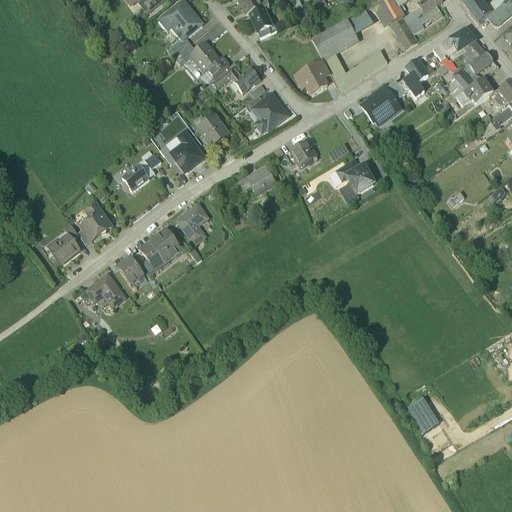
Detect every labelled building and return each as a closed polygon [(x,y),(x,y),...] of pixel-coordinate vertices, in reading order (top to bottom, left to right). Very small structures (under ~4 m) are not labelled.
[(126,0),(131,6),(138,0),(139,0),(143,5),(140,7),(147,16),(164,3),(161,0),(126,0)] [(257,0),(245,0),(239,3),(246,20),(250,18),(263,13),(257,0)] [(318,12),(330,7),(326,0),(324,0),(314,4),(318,12)] [(387,0),(380,4),(392,28),(405,20),(397,6),(395,3),(393,0),(387,0)] [(425,0),(418,5),(429,18),(422,24),(415,14),(405,20),(408,26),(409,26),(415,36),(444,17),(442,14),(437,7),(432,0),(425,0)] [(465,0),(461,3),(470,15),(482,5),(480,3),(483,0),(465,0)] [(509,0),(502,6),(490,16),(486,19),(494,28),(498,28),(511,16),(511,1),(511,0),(509,0)] [(202,28),(183,4),(175,10),(158,23),(166,32),(172,28),(176,34),(174,35),(180,42),(182,44),(186,41),(202,28)] [(482,5),(470,15),(478,26),(486,19),(490,16),(486,11),(482,5)] [(263,13),(250,18),(258,37),(269,33),(273,31),(265,12),(263,13)] [(365,12),(311,41),(323,63),(335,57),(358,44),(354,36),(373,26),(365,12)] [(418,45),(405,20),(392,28),(406,53),(418,45)] [(269,33),(258,37),(260,42),(270,37),(269,33)] [(474,44),(465,33),(443,47),(449,55),(451,59),(464,52),(473,66),(486,57),(474,44)] [(182,44),(180,42),(167,53),(173,60),(178,56),(190,46),(186,41),(182,44)] [(215,57),(205,45),(195,53),(189,57),(190,59),(200,70),(215,57)] [(190,46),(178,56),(185,64),(190,59),(189,57),(195,53),(190,46)] [(452,64),(448,65),(444,59),(449,55),(443,47),(433,53),(441,64),(443,67),(448,71),(456,77),(459,75),(452,64)] [(345,75),(334,82),(341,95),(387,65),(380,53),(345,75)] [(178,56),(173,60),(179,68),(185,64),(178,56)] [(215,57),(200,70),(204,76),(207,74),(213,81),(229,69),(223,61),(219,63),(215,57)] [(335,57),(323,63),(334,82),(345,75),(335,57)] [(473,66),(469,68),(474,76),(492,64),(486,57),(473,66)] [(424,72),(417,62),(406,70),(410,77),(417,86),(428,78),(424,72)] [(330,77),(322,63),(315,67),(323,81),(330,77)] [(315,67),(299,76),(310,97),(327,88),(323,81),(315,67)] [(441,68),(437,71),(441,76),(448,71),(443,67),(441,68)] [(429,69),(424,72),(428,78),(433,74),(429,69)] [(251,72),(239,81),(232,72),(226,76),(231,81),(242,96),(259,83),(251,72)] [(473,88),(461,73),(459,75),(456,77),(453,79),(456,82),(465,93),(466,93),(473,88)] [(226,76),(212,87),(216,92),(231,81),(226,76)] [(417,86),(410,77),(402,83),(403,83),(409,92),(415,100),(423,94),(417,86)] [(450,87),(458,98),(465,93),(456,82),(450,87)] [(493,95),(481,82),(473,88),(466,93),(465,93),(458,98),(464,105),(471,100),(477,106),(493,95)] [(396,83),(386,90),(392,100),(397,97),(399,100),(405,96),(398,87),(396,83)] [(409,92),(403,83),(398,87),(404,95),(409,92)] [(511,85),(510,83),(499,92),(507,102),(510,99),(511,101),(511,85)] [(260,88),(250,96),(254,102),(258,99),(265,94),(260,88)] [(360,107),(377,127),(400,111),(392,100),(386,90),(384,88),(371,97),(373,99),(369,102),(368,101),(360,107)] [(262,103),(252,111),(253,112),(261,122),(255,127),(262,135),(271,128),(272,130),(288,119),(282,111),(281,112),(279,109),(280,108),(271,97),(262,103)] [(254,102),(245,109),(249,115),(253,112),(252,111),(262,103),(258,99),(254,102)] [(511,112),(510,110),(494,121),(499,128),(511,118),(511,112)] [(352,117),(348,111),(343,114),(348,120),(352,117)] [(489,115),(475,124),(480,131),(481,130),(494,121),(489,115)] [(227,136),(214,118),(197,130),(211,149),(224,140),(223,139),(227,136)] [(494,121),(481,130),(484,135),(482,136),(483,138),(485,137),(487,139),(500,130),(499,128),(494,121)] [(370,133),(364,138),(367,142),(373,138),(370,133)] [(170,154),(176,163),(185,175),(204,160),(185,134),(177,140),(181,146),(170,154)] [(307,143),(288,155),(299,171),(317,159),(307,143)] [(335,163),(351,153),(347,145),(331,155),(335,163)] [(171,167),(176,163),(170,154),(166,148),(160,153),(171,167)] [(154,155),(144,163),(150,171),(160,164),(154,155)] [(353,165),(337,175),(343,184),(347,182),(347,181),(359,174),(353,165)] [(148,181),(138,168),(122,180),(131,193),(148,181)] [(265,168),(246,179),(257,198),(276,187),(265,168)] [(359,174),(347,181),(347,182),(357,197),(373,187),(363,171),(359,174)] [(446,198),(452,207),(464,199),(458,190),(446,198)] [(498,190),(487,198),(493,207),(504,199),(498,190)] [(91,220),(88,223),(85,222),(79,226),(82,229),(90,241),(100,234),(100,231),(103,229),(106,230),(111,226),(95,203),(87,209),(86,214),(91,220)] [(202,239),(195,229),(206,220),(197,208),(177,223),(194,245),(202,239)] [(78,234),(70,224),(63,228),(68,235),(71,239),(78,234)] [(90,241),(82,229),(76,233),(85,244),(90,241)] [(166,231),(140,250),(146,259),(155,271),(180,252),(166,231)] [(71,239),(68,235),(50,248),(60,262),(78,249),(71,239)] [(192,250),(186,241),(182,244),(189,253),(192,250)] [(201,260),(194,249),(192,250),(189,253),(196,263),(201,260)] [(140,250),(135,254),(141,263),(142,262),(146,259),(140,250)] [(141,263),(135,254),(130,257),(138,267),(143,264),(142,262),(141,263)] [(138,267),(130,257),(117,267),(130,284),(143,274),(138,267)] [(124,297),(108,273),(85,290),(92,300),(102,293),(111,305),(124,297)] [(428,396),(410,405),(423,432),(441,424),(428,396)]
